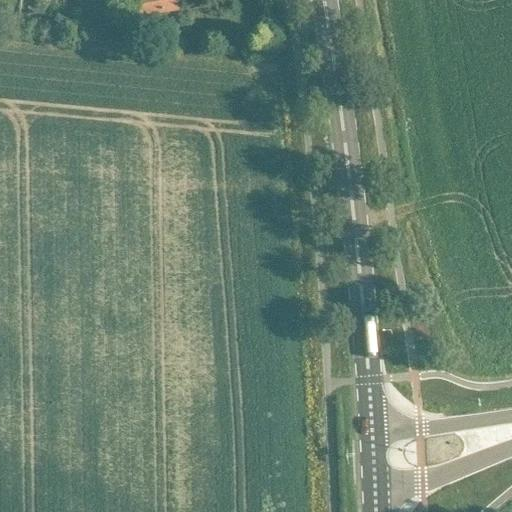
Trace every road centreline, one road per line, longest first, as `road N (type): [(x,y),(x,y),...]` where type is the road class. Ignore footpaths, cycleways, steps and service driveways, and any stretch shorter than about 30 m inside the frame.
road 1 (primary): [(373,457),(354,218),(323,0)]
road 2 (tertiary): [(373,457),(511,430)]
